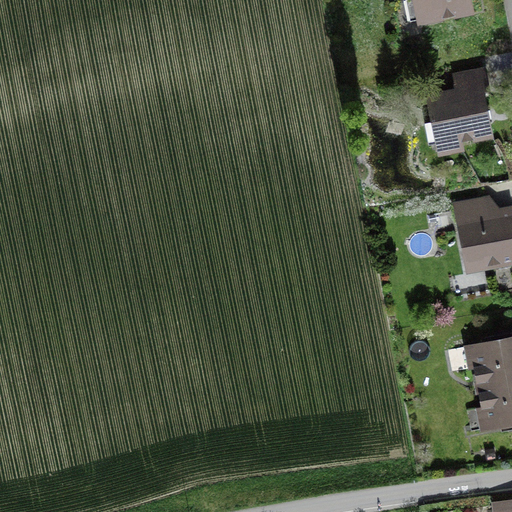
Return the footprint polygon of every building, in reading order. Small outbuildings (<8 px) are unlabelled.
[(416,0),(421,25),(478,15),(475,0),(416,0)] [(445,156),(496,145),(484,88),(433,99),(445,156)] [(470,274),(511,265),(511,208),(496,212),(493,198),(457,205),(470,274)] [(479,391),(511,385),(511,339),(471,347),(479,391)] [(487,434),(511,429),(511,385),(479,391),(487,434)] [(511,511),(511,502),(495,505),(495,511),(511,511)]
